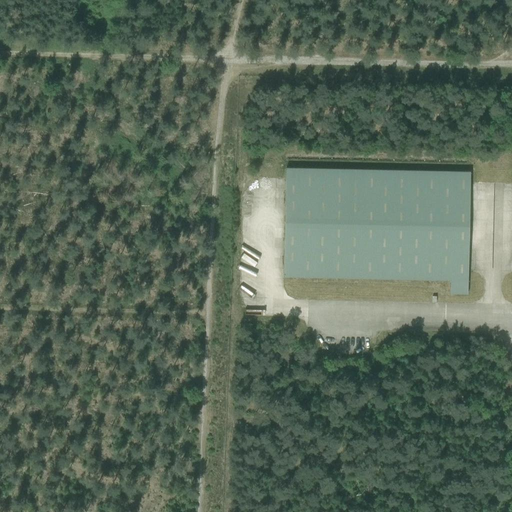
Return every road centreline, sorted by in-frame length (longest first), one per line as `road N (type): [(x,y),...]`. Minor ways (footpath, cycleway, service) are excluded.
road 1 (track): [(202,511),(217,110),(240,0)]
road 2 (track): [(0,53),(511,65)]
road 3 (track): [(208,314),(0,309)]
road 4 (unknown): [(493,199),(496,321)]
